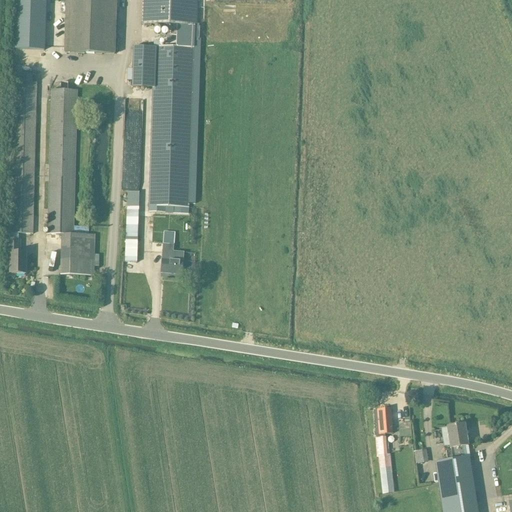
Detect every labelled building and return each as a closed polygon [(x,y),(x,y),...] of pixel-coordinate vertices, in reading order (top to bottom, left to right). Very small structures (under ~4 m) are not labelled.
[(44,51),(46,1),(16,0),(14,50),(44,51)] [(114,54),(115,0),(66,0),(65,53),(114,54)] [(142,0),(142,25),(196,27),(197,0),(142,0)] [(194,48),(156,47),(133,47),(132,88),(152,89),(149,207),(148,213),(166,213),(166,207),(174,208),(187,208),(189,208),(194,48)] [(33,234),(38,75),(13,74),(8,234),(33,234)] [(74,235),(77,91),(52,90),(48,235),(61,235),(60,260),(60,275),(94,276),(94,267),(99,267),(99,255),(95,255),(95,235),(74,235)] [(139,177),(127,177),(127,186),(140,186),(139,177)] [(137,263),(139,193),(127,192),(125,262),(137,263)] [(164,245),(174,246),(174,236),(164,235),(164,245)] [(26,275),(27,254),(20,254),(21,240),(7,240),(7,254),(10,254),(10,274),(26,275)] [(161,273),(182,275),(184,252),(173,251),(174,246),(164,245),(161,273)] [(374,411),(376,439),(377,458),(379,457),(380,469),(383,495),(394,493),(391,468),(390,468),(389,456),(386,456),(385,435),(393,434),(391,410),(374,411)] [(455,460),(464,459),(462,447),(468,446),(465,425),(463,426),(462,424),(456,425),(456,427),(447,428),(447,429),(442,430),(443,438),(444,438),(445,443),(450,442),(451,449),(453,449),(455,460)] [(416,464),(428,463),(427,450),(415,451),(416,464)] [(455,460),(437,463),(444,511),(477,511),(469,458),(464,459),(455,460)]
